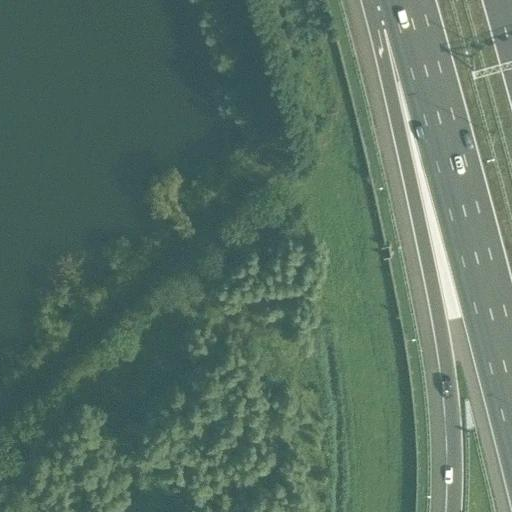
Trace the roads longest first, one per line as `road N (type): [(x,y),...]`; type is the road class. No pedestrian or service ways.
road 1 (motorway): [(410,20),(410,186),(450,398),(452,511)]
road 2 (motorway): [(410,20),(511,401)]
